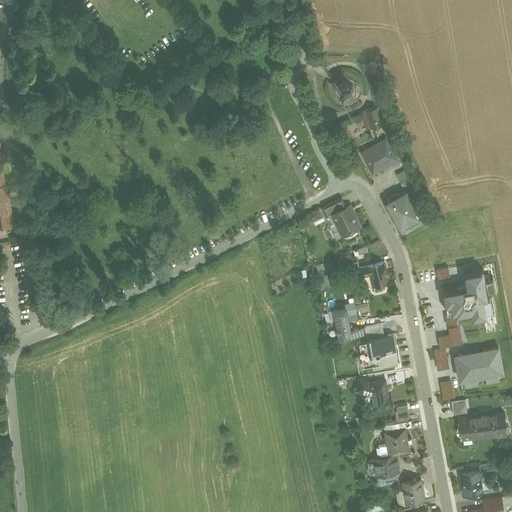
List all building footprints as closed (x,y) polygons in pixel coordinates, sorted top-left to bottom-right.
[(365,95),(366,87),(365,80),(360,74),(354,69),(346,68),(339,70),(332,74),(328,81),(327,88),(329,96),(333,102),(340,106),(347,108),(355,106),(361,101),(365,95)] [(379,105),(365,109),(369,126),(383,122),(379,105)] [(387,132),(359,148),(373,171),(400,156),(387,132)] [(0,138),(0,227),(15,225),(8,183),(6,184),(0,149),(0,146),(1,146),(0,138)] [(407,189),(401,192),(401,191),(400,192),(399,189),(391,193),(393,196),(385,200),(400,229),(422,217),(407,189)] [(341,196),(325,204),(329,213),(332,212),(345,205),(341,196)] [(345,205),(332,212),(341,231),(342,234),(360,225),(350,203),(345,205)] [(341,231),(332,212),(329,213),(326,215),(335,233),(341,231)] [(301,227),(294,225),(292,234),(299,235),(301,227)] [(333,285),(331,275),(343,272),(339,256),(316,262),(322,287),(333,285)] [(359,266),(361,274),(371,272),(374,283),(375,289),(383,287),(382,281),(389,279),(384,260),(359,266)] [(358,261),(348,264),(350,277),(361,274),(359,266),(358,261)] [(448,265),(436,267),(438,277),(450,275),(448,265)] [(467,285),(444,289),(447,310),(455,309),(456,311),(471,308),(472,315),(488,313),(487,310),(496,309),(493,290),(488,291),(488,290),(485,278),(484,268),(464,271),(467,285)] [(496,288),(494,277),(485,278),(488,290),(496,288)] [(368,300),(356,302),(358,309),(369,307),(368,300)] [(355,301),(347,302),(350,319),(358,317),(355,301)] [(345,306),(334,308),(338,324),(337,324),(338,332),(339,332),(340,337),(359,334),(358,326),(349,328),(345,306)] [(382,322),(365,325),(368,340),(361,341),(361,342),(368,340),(369,347),(361,349),(364,365),(373,363),(373,366),(398,362),(393,336),(385,337),(382,322)] [(463,340),(459,324),(448,326),(450,332),(438,334),(440,345),(463,340)] [(500,344),(455,352),(459,377),(504,368),(500,344)] [(445,345),(435,347),(439,367),(449,365),(445,345)] [(385,377),(370,380),(360,377),(358,383),(358,387),(367,390),(372,394),(375,407),(392,403),(390,395),(388,395),(385,377)] [(451,377),(440,380),(444,397),(455,395),(451,377)] [(465,397),(452,399),(453,412),(467,410),(465,397)] [(407,402),(396,404),(397,408),(395,409),(397,421),(408,419),(408,414),(409,414),(407,402)] [(481,413),(460,416),(462,436),(463,436),(463,437),(471,436),(471,435),(497,432),(497,433),(506,432),(506,431),(507,431),(504,411),(488,413),(487,409),(487,412),(481,412),(481,413)] [(405,426),(385,429),(387,441),(380,442),(378,444),(380,453),(389,452),(409,448),(405,426)] [(395,453),(367,458),(369,467),(373,470),(376,470),(377,474),(395,470),(398,470),(399,468),(395,453)] [(497,460),(479,463),(480,470),(498,467),(497,460)] [(395,470),(377,474),(378,480),(396,476),(395,470)] [(478,470),(461,473),(464,493),(482,490),(478,470)] [(421,477),(403,480),(406,501),(407,501),(418,499),(425,498),(421,477)] [(501,495),(483,497),(485,508),(495,506),(496,511),(501,511),(504,511),(501,495)] [(365,504),(366,511),(375,511),(385,510),(383,501),(365,504)]
